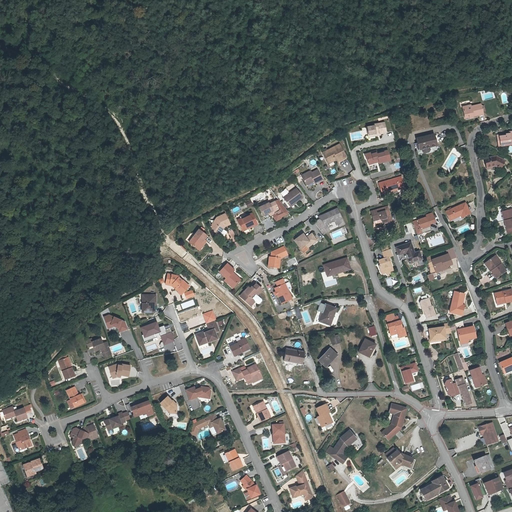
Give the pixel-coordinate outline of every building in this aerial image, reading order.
[(488,117),(487,114),(486,109),(486,107),(476,108),(476,107),(466,109),(468,118),(473,117),(473,120),(488,117)] [(374,135),(374,137),(379,136),(379,135),(381,134),(387,133),(385,123),(375,125),(375,127),(368,128),(370,136),(374,135)] [(422,142),(424,149),(425,149),(425,151),(427,153),(431,152),(433,149),(432,147),(439,146),(437,135),(419,138),(420,143),(422,142)] [(511,135),(509,135),(509,138),(507,138),(507,137),(499,138),(500,142),(502,142),(503,147),(511,146),(511,135)] [(348,157),(341,144),(324,153),(330,164),(336,161),(337,158),(338,158),(340,161),(348,157)] [(367,154),(368,158),(369,159),(371,164),(376,162),(377,160),(380,159),(381,162),(392,159),(389,150),(378,153),(377,151),(367,154)] [(487,158),(488,167),(497,167),(502,170),(507,163),(499,157),(487,158)] [(304,181),(306,184),(308,188),(314,184),(313,183),(314,182),(316,185),(325,180),(317,169),(312,172),(311,170),(301,175),(304,181)] [(397,190),(406,187),(403,178),(381,184),(384,195),(398,191),(397,190)] [(305,198),(298,189),(285,198),(292,207),(305,198)] [(406,190),(398,192),(399,196),(403,198),(407,197),(408,196),(408,195),(406,190)] [(275,211),(276,214),(276,218),(278,221),(282,219),(283,217),(289,215),(289,212),(281,200),(271,204),(271,203),(262,207),(266,218),(272,216),(273,216),(271,213),(275,211)] [(460,215),(461,217),(462,219),(471,215),(467,204),(447,212),(449,219),(460,215)] [(375,222),(378,222),(377,220),(381,219),(383,220),(385,220),(385,223),(393,221),(390,208),(373,213),(375,222)] [(318,221),(316,223),(325,235),(328,233),(331,231),(328,225),(336,221),(338,225),(339,224),(341,227),(346,225),(339,209),(320,217),(322,220),(318,221)] [(252,226),(252,228),(260,224),(255,213),(240,220),(244,230),(252,226)] [(423,230),(432,226),(431,224),(437,222),(433,213),(427,216),(427,218),(415,223),(420,236),(425,234),(423,230)] [(217,230),(216,231),(217,233),(221,235),(225,229),(224,227),(226,226),(227,227),(233,224),(228,214),(220,218),(220,219),(218,221),(214,225),(215,229),(217,230)] [(204,242),(206,239),(209,235),(201,229),(191,242),(200,249),(205,242),(204,242)] [(305,234),(296,240),(302,248),(307,245),(311,242),(313,245),(319,241),(314,234),(308,238),(305,234)] [(205,242),(200,249),(202,250),(209,241),(206,239),(204,242),(205,242)] [(409,245),(415,264),(424,261),(421,253),(416,255),(412,244),(409,245)] [(415,264),(409,245),(398,249),(400,257),(407,255),(411,266),(415,264)] [(275,258),(273,257),(272,257),(270,267),(281,269),(283,258),(286,257),(286,254),(289,253),(286,247),(275,252),(275,258)] [(394,258),(392,251),(384,254),(386,260),(380,262),(381,266),(380,268),(383,276),(387,275),(388,273),(390,273),(391,273),(392,273),(395,272),(390,259),(394,258)] [(449,256),(433,262),(429,264),(433,276),(434,276),(452,269),(452,267),(453,266),(449,256)] [(494,271),(492,272),(497,279),(507,272),(502,266),(503,266),(496,257),(488,263),(494,271)] [(332,272),(333,276),(352,270),(348,260),(326,266),(328,273),(332,272)] [(290,264),(292,269),(299,265),(297,261),(290,264)] [(494,271),(488,263),(485,265),(491,273),(492,272),(494,271)] [(231,282),(236,287),(242,280),(237,275),(235,275),(233,273),(236,270),(229,264),(221,272),(227,278),(226,280),(229,284),(231,282)] [(180,288),(178,290),(185,295),(192,287),(186,281),(186,282),(182,278),(182,277),(171,275),(169,283),(176,285),(180,288)] [(287,284),(280,287),(277,289),(284,304),(294,299),(287,284)] [(258,296),(264,290),(258,285),(255,288),(254,287),(252,289),(251,291),(248,293),(247,292),(242,297),(252,305),(254,302),(256,300),(257,301),(260,304),(262,304),(264,302),(263,300),(258,296)] [(511,301),(511,302),(511,291),(501,295),(503,304),(511,301)] [(462,305),(464,296),(457,294),(451,315),(463,318),(466,307),(464,306),(462,305)] [(148,304),(146,304),(145,313),(157,313),(157,306),(157,304),(159,304),(159,296),(148,295),(148,304)] [(422,305),(423,310),(425,309),(428,320),(437,317),(434,309),(433,309),(430,301),(423,303),(422,305)] [(327,321),(332,323),(338,310),(321,304),(317,313),(324,316),(321,323),(326,325),(327,321)] [(278,314),(280,319),(292,314),(290,310),(278,314)] [(127,322),(111,316),(106,317),(109,326),(113,325),(115,326),(116,327),(120,328),(122,332),(129,329),(127,322)] [(157,321),(140,327),(143,335),(141,335),(147,354),(165,348),(164,346),(175,343),(169,325),(164,326),(164,324),(159,326),(157,321)] [(210,341),(211,343),(220,340),(218,334),(222,332),(218,321),(210,324),(212,331),(213,332),(208,334),(207,333),(198,336),(201,344),(210,341)] [(392,326),(390,327),(392,333),(393,337),(396,337),(400,335),(401,340),(409,337),(406,329),(404,330),(402,323),(401,323),(395,325),(392,326)] [(477,328),(471,329),(468,330),(468,328),(466,323),(457,325),(461,344),(470,342),(479,340),(477,328)] [(454,337),(451,328),(446,328),(447,331),(432,333),(433,342),(432,342),(433,346),(438,345),(438,344),(448,342),(448,338),(454,337)] [(341,345),(339,337),(332,339),(334,347),(341,345)] [(94,343),(95,346),(97,351),(102,349),(104,350),(106,357),(114,354),(109,342),(105,344),(103,339),(94,342),(94,343)] [(240,345),(232,348),(237,357),(244,354),(244,352),(252,348),(248,340),(239,343),(240,345)] [(377,346),(367,341),(360,353),(370,358),(374,350),(375,350),(377,346)] [(306,353),(288,349),(286,361),(304,365),(306,353)] [(337,355),(330,349),(321,361),(328,367),(337,355)] [(70,361),(71,361),(70,357),(63,360),(65,366),(62,367),(67,379),(76,376),(72,363),(71,364),(70,361)] [(511,361),(500,366),(504,376),(505,376),(506,379),(511,377),(511,374),(511,373),(511,361)] [(130,378),(132,367),(124,365),(124,366),(124,367),(120,366),(119,365),(110,368),(113,377),(118,375),(118,377),(121,378),(122,376),(130,378)] [(235,373),(239,382),(247,378),(250,385),(255,383),(264,379),(260,368),(258,366),(248,370),(249,371),(245,373),(244,372),(243,369),(235,373)] [(421,374),(418,366),(403,371),(409,387),(416,384),(414,376),(421,374)] [(487,386),(484,377),(481,369),(472,373),(478,389),(487,386)] [(458,384),(461,395),(463,401),(464,401),(466,407),(471,406),(468,397),(470,396),(466,386),(464,380),(457,382),(458,384)] [(461,395),(458,384),(453,386),(451,381),(448,382),(446,385),(449,396),(452,395),(452,398),(461,395)] [(85,403),(81,395),(80,396),(76,387),(68,391),(72,399),(75,407),(85,403)] [(204,396),(212,397),(213,392),(211,389),(203,388),(202,389),(200,390),(199,389),(197,390),(196,388),(188,391),(192,401),(200,398),(204,396)] [(178,405),(175,402),(174,402),(172,404),(171,402),(172,401),(169,397),(162,404),(167,409),(167,408),(171,413),(171,414),(178,414),(178,408),(177,406),(178,405)] [(133,409),(136,418),(148,414),(149,417),(155,415),(150,402),(133,409)] [(265,403),(256,407),(260,415),(259,415),(262,423),(272,418),(265,403)] [(405,428),(411,410),(395,404),(394,407),(401,410),(400,412),(395,424),(404,427),(405,428)] [(323,422),(324,426),(332,423),(329,414),(330,413),(327,405),(318,408),(321,416),(318,417),(320,423),(323,422)] [(17,414),(18,415),(20,420),(29,417),(26,407),(16,411),(15,406),(4,410),(7,417),(17,414)] [(106,422),(110,431),(114,429),(123,426),(123,424),(127,423),(127,421),(125,415),(124,414),(119,415),(120,417),(106,422)] [(212,424),(214,428),(215,427),(218,435),(227,431),(222,420),(219,421),(216,415),(215,415),(207,419),(210,425),(212,424)] [(210,425),(207,419),(195,424),(191,433),(194,435),(196,431),(199,432),(200,430),(210,425)] [(486,437),(488,444),(498,441),(492,422),(479,426),(481,434),(483,433),(484,436),(486,437)] [(404,427),(395,424),(394,426),(392,426),(385,432),(391,439),(398,434),(403,430),(403,429),(404,427)] [(84,439),(85,439),(87,438),(88,438),(91,439),(99,437),(95,426),(86,429),(85,430),(83,431),(77,429),(75,430),(72,437),(76,438),(74,442),(76,447),(82,445),(82,444),(84,439)] [(277,436),(278,445),(287,444),(286,426),(274,427),(275,437),(277,436)] [(398,434),(403,440),(405,438),(407,436),(403,430),(398,434)] [(28,444),(29,447),(33,445),(34,445),(29,432),(22,435),(21,433),(15,435),(20,447),(25,445),(28,444)] [(350,432),(341,439),(342,440),(335,451),(337,452),(333,458),(344,465),(348,459),(342,455),(348,447),(349,447),(357,440),(350,432)] [(333,458),(337,452),(335,451),(331,448),(327,454),(333,458)] [(390,457),(398,451),(396,448),(388,454),(390,457)] [(398,451),(390,457),(389,458),(395,466),(399,463),(400,464),(402,466),(413,470),(417,460),(405,455),(404,456),(399,450),(398,451)] [(239,460),(235,452),(227,455),(234,472),(244,468),(240,460),(239,460)] [(289,454),(278,460),(282,467),(284,465),(288,473),(297,468),(289,454)] [(486,456),(475,459),(480,472),(491,468),(494,466),(490,455),(486,456)] [(27,470),(26,470),(28,476),(36,473),(35,471),(44,468),(41,458),(32,461),(32,462),(31,462),(30,462),(25,464),(27,470)] [(304,474),(297,480),(300,487),(301,488),(300,490),(296,489),(291,491),(294,500),(300,498),(303,497),(306,498),(305,500),(307,501),(310,501),(312,500),(313,499),(304,474)] [(248,478),(248,477),(246,478),(246,479),(242,483),(246,487),(244,488),(247,492),(249,491),(250,494),(246,495),(248,501),(261,496),(258,487),(257,487),(254,488),(253,486),(251,484),(250,483),(252,482),(248,478)] [(454,490),(450,483),(447,477),(437,482),(438,484),(425,491),(430,501),(443,494),(444,495),(454,490)] [(495,488),(501,486),(501,485),(498,478),(498,477),(484,483),(489,493),(496,490),(495,488)] [(483,496),(477,483),(471,485),(476,499),(483,496)] [(351,505),(345,494),(338,497),(344,509),(351,505)] [(452,496),(441,499),(444,507),(447,506),(448,510),(449,510),(450,511),(460,511),(457,502),(454,503),(452,496)]
